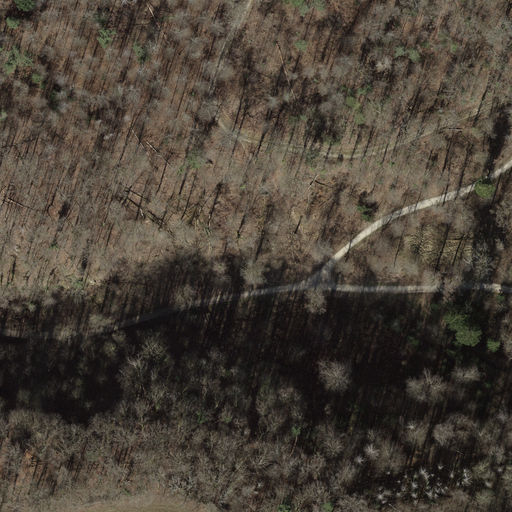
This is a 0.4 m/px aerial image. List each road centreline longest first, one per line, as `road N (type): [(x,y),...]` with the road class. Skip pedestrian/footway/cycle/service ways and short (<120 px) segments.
road 1 (track): [(511,285),(286,290),(165,309),(78,334),(0,331)]
road 2 (track): [(248,0),(211,80),(214,105),(242,137),(341,151),(409,138),(511,93)]
road 3 (track): [(342,247),(394,213),(469,186),(511,159)]
road 4 (track): [(511,372),(385,292)]
